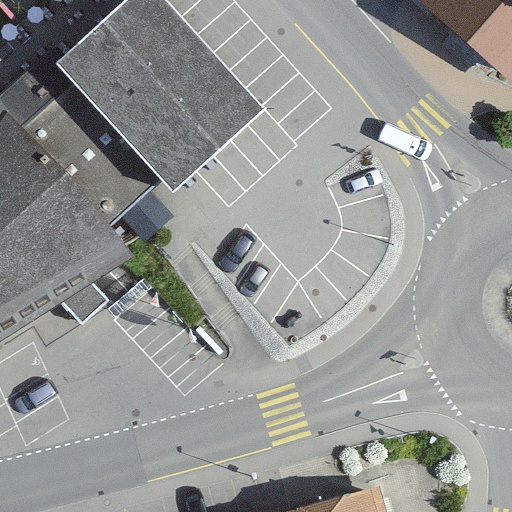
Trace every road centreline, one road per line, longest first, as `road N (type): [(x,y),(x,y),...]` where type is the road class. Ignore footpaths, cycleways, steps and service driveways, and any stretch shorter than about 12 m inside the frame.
road 1 (tertiary): [(0,488),(281,416),(461,352)]
road 2 (tertiary): [(302,0),(486,228)]
road 3 (tertiary): [(486,228),(462,253),(449,285),(448,320),(461,352)]
